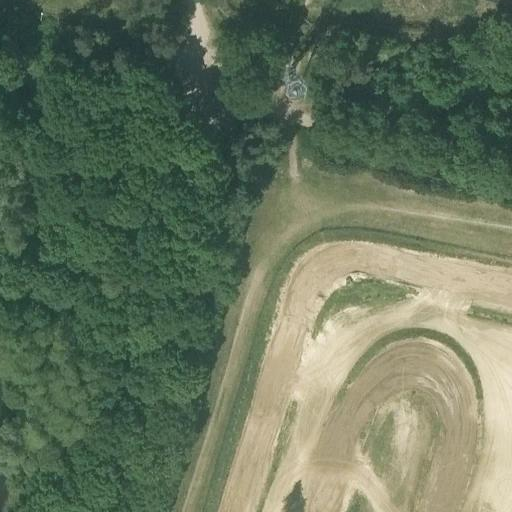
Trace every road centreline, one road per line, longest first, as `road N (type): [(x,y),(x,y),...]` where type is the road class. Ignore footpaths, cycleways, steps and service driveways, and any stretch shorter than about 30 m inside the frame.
road 1 (track): [(124,511),(200,257),(217,105)]
road 2 (track): [(511,176),(307,124),(289,112)]
road 3 (track): [(217,105),(166,106),(0,72)]
